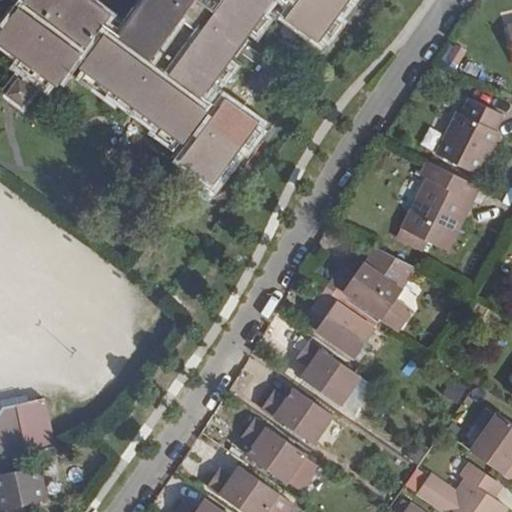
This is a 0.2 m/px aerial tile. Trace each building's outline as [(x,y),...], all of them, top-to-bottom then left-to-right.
[(8,0),(0,0),(0,44),(10,52),(16,56),(19,53),(24,57),(55,80),(60,84),(80,57),(87,61),(86,64),(96,71),(92,77),(173,136),(177,131),(189,139),(186,143),(192,148),(182,163),(213,185),(243,145),(255,129),(259,123),(227,100),(224,104),(217,99),(214,104),(203,96),(233,56),(221,48),(236,29),(247,37),(275,0),(280,0),(287,5),(284,9),(290,14),(287,19),(318,42),(324,35),(334,21),(349,0),(165,0),(162,5),(156,1),(126,40),(120,35),(104,24),(111,15),(90,0),(20,0),(23,2),(18,7),(8,0)] [(146,0),(120,35),(126,40),(156,1),(162,5),(165,0),(146,0)] [(341,26),(334,21),(324,35),(330,40),(341,26)] [(247,37),(236,29),(221,48),(233,56),(247,37)] [(454,44),(453,47),(450,46),(442,60),(456,69),(466,52),(454,44)] [(22,81),(19,79),(6,95),(23,108),(36,92),(32,89),(37,83),(47,90),(55,80),(24,57),(16,67),(27,75),(22,81)] [(476,77),(480,68),(469,62),(464,72),(476,77)] [(86,64),(82,69),(92,77),(96,71),(86,64)] [(462,117),(456,110),(436,150),(478,172),(498,131),(493,128),(500,113),(469,97),(462,117)] [(261,134),(255,129),(243,145),(250,149),(261,134)] [(177,131),(173,136),(185,145),(186,143),(189,139),(177,131)] [(402,226),(448,249),(480,186),(427,159),(419,174),(426,177),(402,226)] [(343,269),(335,280),(387,316),(403,329),(416,311),(399,299),(408,288),(406,287),(420,268),(380,248),(371,261),(369,260),(356,277),(343,269)] [(347,263),(343,269),(356,277),(359,273),(347,263)] [(335,280),(331,286),(344,295),(382,322),(387,316),(335,280)] [(331,286),(327,292),(340,301),(344,295),(331,286)] [(358,357),(380,327),(340,301),(327,292),(319,303),(331,312),(328,317),(319,329),(358,357)] [(319,303),(316,308),(328,317),(331,312),(319,303)] [(365,375),(313,338),(304,349),(316,358),(312,364),(304,377),(342,405),(356,414),(378,385),(365,375)] [(304,349),(301,355),(312,364),(316,358),(304,349)] [(337,414),(297,387),(290,398),(285,403),(273,394),(265,407),(316,442),(337,414)] [(277,389),(273,394),(285,403),(290,398),(277,389)] [(3,406),(0,410),(0,459),(29,453),(56,446),(45,397),(18,403),(18,402),(3,406)] [(511,427),(494,414),(469,449),(511,479),(511,427)] [(310,452),(258,416),(249,429),(262,437),(258,442),(249,455),(288,482),(290,480),(302,488),(320,463),(308,454),(310,452)] [(249,429),(245,433),(258,442),(262,437),(249,429)] [(426,453),(416,446),(408,457),(418,464),(426,453)] [(429,475),(418,492),(446,511),(504,511),(508,507),(495,498),(490,494),(497,482),(467,461),(461,470),(468,475),(457,491),(431,473),(429,475)] [(289,511),(296,503),(242,465),(231,480),(219,472),(210,484),(249,511),(289,511)] [(48,501),(41,467),(0,474),(0,482),(2,495),(0,495),(0,510),(7,510),(7,511),(42,511),(40,503),(48,501)] [(222,467),(219,472),(231,480),(234,475),(222,467)] [(406,483),(418,492),(429,475),(417,467),(406,483)] [(503,486),(497,482),(490,494),(495,498),(503,486)] [(404,511),(412,501),(405,496),(393,511),(404,511)] [(227,511),(206,497),(199,508),(196,511),(192,511),(183,505),(178,511),(227,511)] [(187,500),(183,505),(192,511),(196,511),(199,508),(187,500)] [(427,511),(412,501),(404,511),(427,511)]
